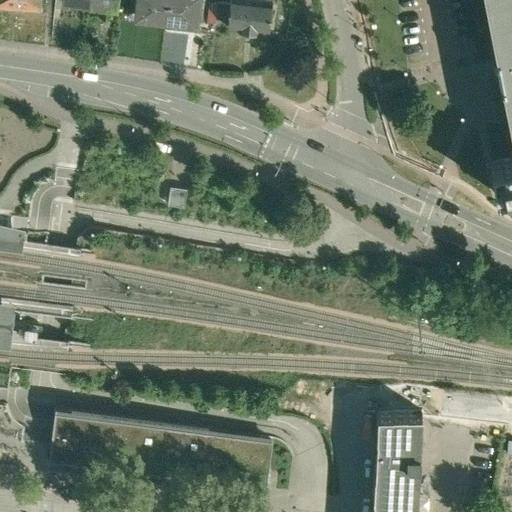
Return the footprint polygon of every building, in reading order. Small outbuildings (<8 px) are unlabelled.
[(41,0),(17,0),(17,7),(42,8),(42,5),(41,5),(41,0)] [(168,0),(138,0),(137,16),(167,20),(168,0)] [(168,0),(167,20),(203,23),(206,0),(205,0),(168,0)] [(233,0),(231,26),(271,29),(273,0),(233,0)] [(511,0),(487,0),(497,48),(498,53),(499,53),(500,60),(499,61),(503,79),(504,79),(511,121),(511,158),(494,162),(493,164),(498,192),(505,191),(505,192),(511,190),(511,0)] [(187,189),(171,187),(169,203),(185,205),(187,189)] [(0,246),(22,249),(23,242),(24,240),(25,229),(25,226),(3,221),(0,220),(0,246)] [(0,298),(0,345),(10,347),(11,336),(12,331),(14,318),(14,311),(15,300),(0,298)] [(37,329),(25,327),(24,332),(24,337),(36,339),(37,334),(37,329)] [(416,511),(423,409),(378,411),(372,511),(416,511)] [(169,425),(72,412),(72,413),(56,411),(50,459),(199,478),(267,487),(273,439),(205,430),(169,426),(169,425)]
